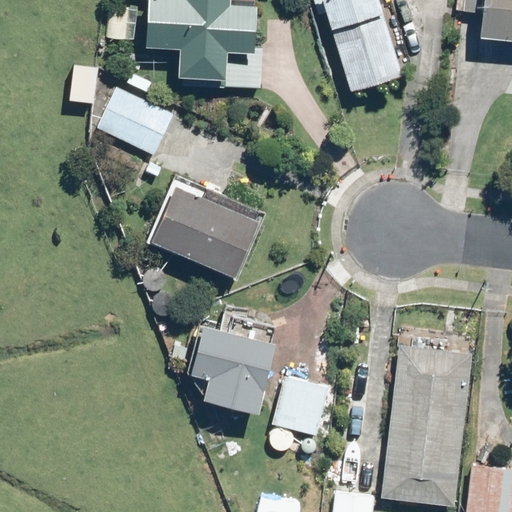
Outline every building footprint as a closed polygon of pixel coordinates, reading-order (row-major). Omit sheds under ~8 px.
[(323,0),(353,92),(404,75),(379,0),(323,0)] [(511,0),(464,0),(464,10),(485,12),(483,38),(511,41),(511,0)] [(258,7),(162,2),(159,48),(181,49),(180,77),(187,78),(187,84),(262,88),(263,50),(256,49),(258,7)] [(128,38),(128,13),(109,13),(108,37),(128,38)] [(94,102),(98,67),(75,65),(70,99),(94,102)] [(152,82),(133,73),(128,81),(147,91),(152,82)] [(98,127),(154,155),(175,115),(129,92),(132,86),(122,80),(98,127)] [(57,157),(80,213),(113,200),(90,143),(57,157)] [(162,167),(150,161),(147,169),(158,175),(162,167)] [(153,241),(236,277),(260,223),(178,186),(153,241)] [(205,401),(260,414),(283,325),(245,316),(244,319),(235,317),(231,332),(201,325),(188,374),(211,380),(205,401)] [(400,346),(383,497),(455,505),(472,354),(400,346)] [(317,434),(328,388),(286,377),(274,424),(317,434)] [(511,511),(511,469),(472,465),(467,511),(511,511)] [(336,492),(333,511),(373,511),(376,496),(336,492)]
